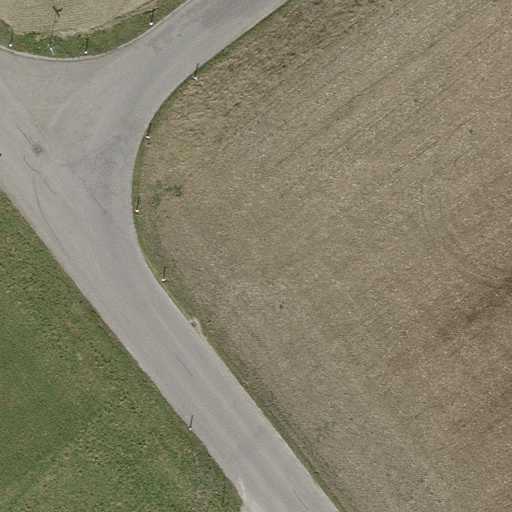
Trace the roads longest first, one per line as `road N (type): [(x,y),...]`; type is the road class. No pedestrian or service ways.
road 1 (unclassified): [(33,165),(295,511)]
road 2 (unclassified): [(249,0),(33,165)]
